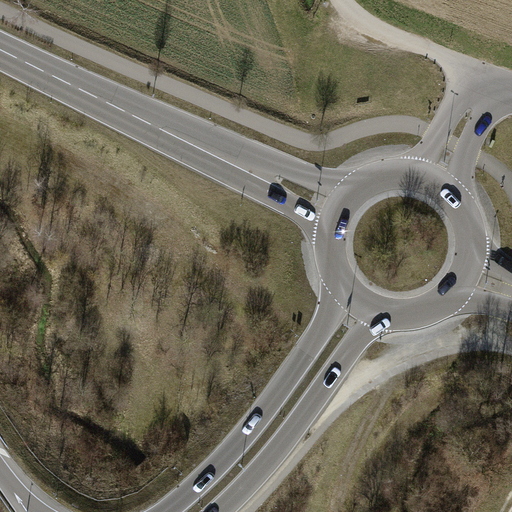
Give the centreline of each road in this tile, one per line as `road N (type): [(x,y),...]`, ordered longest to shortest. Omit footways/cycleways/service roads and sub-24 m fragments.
road 1 (primary): [(0,49),(339,212)]
road 2 (motorway): [(335,263),(336,301),(323,328),(250,429),(167,511)]
road 3 (motorway): [(220,511),(268,464),(361,336),(402,312)]
road 4 (track): [(342,0),(367,23),(488,78)]
road 5 (residential): [(511,87),(488,78),(436,185)]
